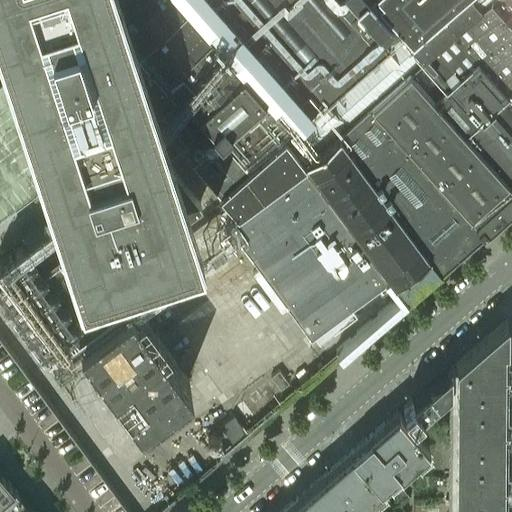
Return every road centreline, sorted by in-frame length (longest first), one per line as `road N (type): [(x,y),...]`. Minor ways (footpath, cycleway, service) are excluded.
road 1 (unknown): [(0,304),(100,425),(126,437),(150,432),(227,374),(232,358),(229,333),(173,258)]
road 2 (residential): [(232,511),(511,272)]
road 3 (residential): [(94,511),(0,388)]
